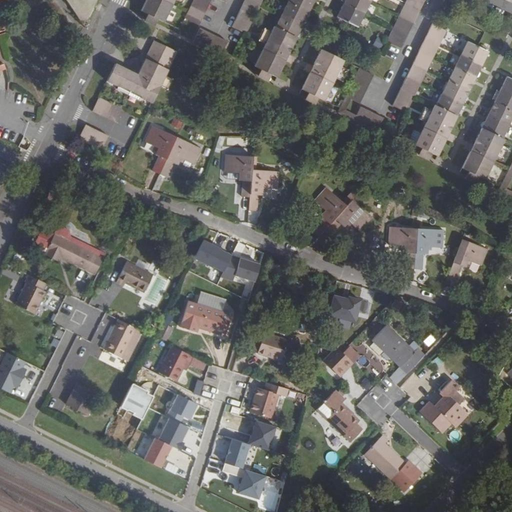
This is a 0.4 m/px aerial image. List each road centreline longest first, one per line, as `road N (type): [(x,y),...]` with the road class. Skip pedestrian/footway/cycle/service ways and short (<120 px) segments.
road 1 (residential): [(511,325),(140,195),(46,147)]
road 2 (residential): [(21,432),(179,511)]
road 3 (residential): [(46,147),(119,0)]
road 4 (residential): [(225,386),(185,511)]
road 5 (residential): [(21,432),(79,317)]
road 6 (residential): [(433,0),(379,109)]
